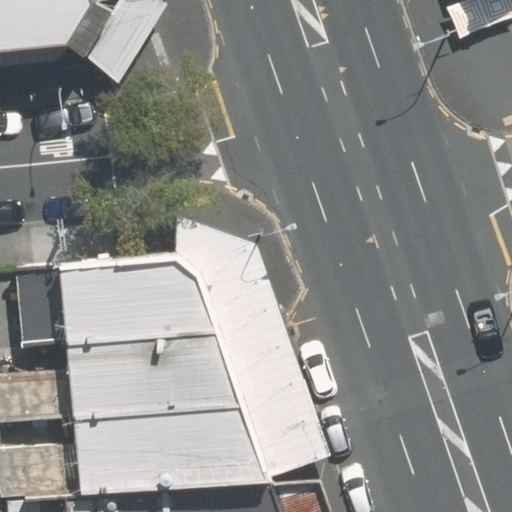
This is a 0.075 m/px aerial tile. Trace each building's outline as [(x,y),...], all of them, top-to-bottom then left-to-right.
[(0,0),(0,48),(68,43),(96,0),(0,0)] [(23,333),(69,332),(213,316),(197,263),(179,243),(19,256),(23,333)] [(69,332),(75,406),(238,390),(213,316),(69,332)] [(75,406),(82,492),(267,477),(238,390),(75,406)] [(276,511),(267,477),(82,492),(67,493),(68,511),(276,511)]
